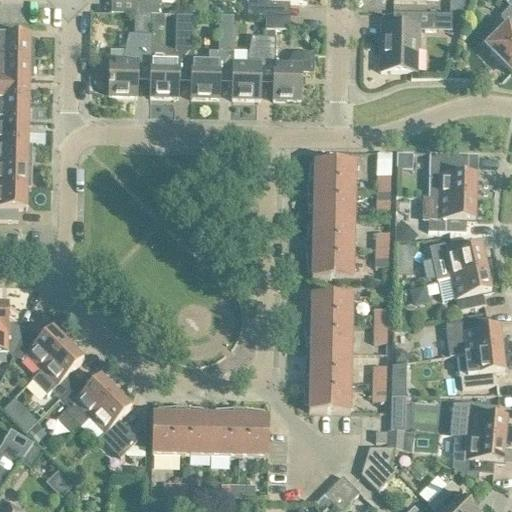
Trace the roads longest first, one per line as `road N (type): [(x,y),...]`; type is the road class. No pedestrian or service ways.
road 1 (residential): [(266,138),(261,367),(245,383),(143,382),(71,305),(52,262)]
road 2 (residential): [(77,140),(266,138)]
road 3 (residential): [(511,108),(467,105),(379,137),(337,138)]
road 4 (residential): [(77,140),(69,126),(71,0)]
road 5 (residential): [(337,138),(338,0)]
road 6 (residential): [(52,262),(66,249),(69,154),(77,140)]
